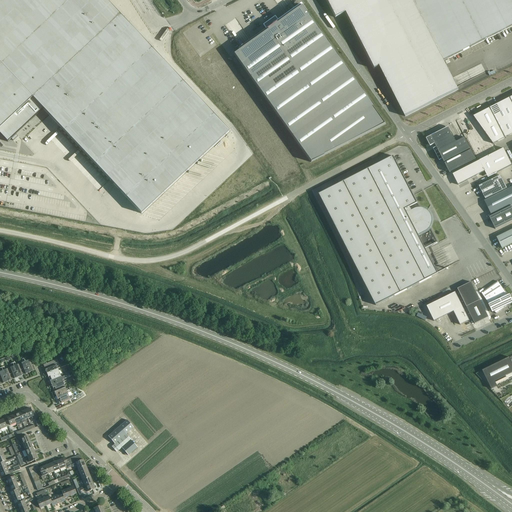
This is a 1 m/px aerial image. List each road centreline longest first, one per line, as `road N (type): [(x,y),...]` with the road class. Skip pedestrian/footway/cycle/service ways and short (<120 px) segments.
road 1 (primary): [(474,477),(258,353),(120,303),(0,273)]
road 2 (unclassified): [(0,231),(162,259),(406,134)]
road 3 (residential): [(220,444),(171,378),(73,436)]
road 4 (unclassified): [(511,282),(406,134)]
road 5 (tertiary): [(406,134),(310,0)]
road 6 (residential): [(243,472),(305,443),(348,486),(351,497),(338,511)]
